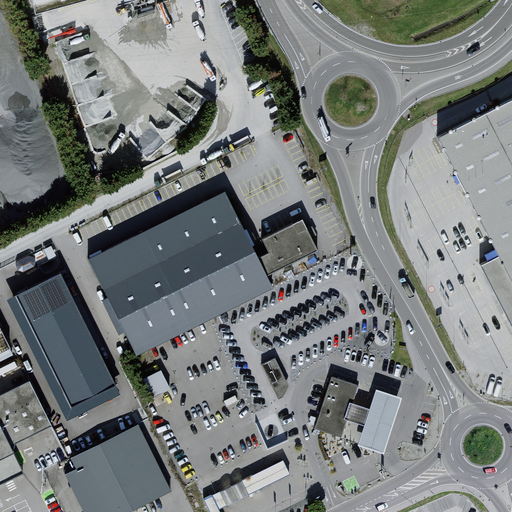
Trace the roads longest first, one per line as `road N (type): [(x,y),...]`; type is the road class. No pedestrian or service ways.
road 1 (residential): [(0,254),(220,142),(248,98)]
road 2 (motorway): [(498,21),(441,47),(395,50),(354,37),(307,0)]
road 3 (motorway): [(498,21),(454,59),(367,65)]
road 4 (motorway): [(386,117),(511,44)]
road 5 (tertiary): [(319,124),(376,251)]
road 6 (tertiary): [(450,438),(410,475),(341,511)]
road 7 (tertiary): [(439,363),(376,251)]
road 8 (tertiary): [(376,251),(365,189),(378,128)]
road 9 (track): [(0,52),(12,91),(0,170)]
